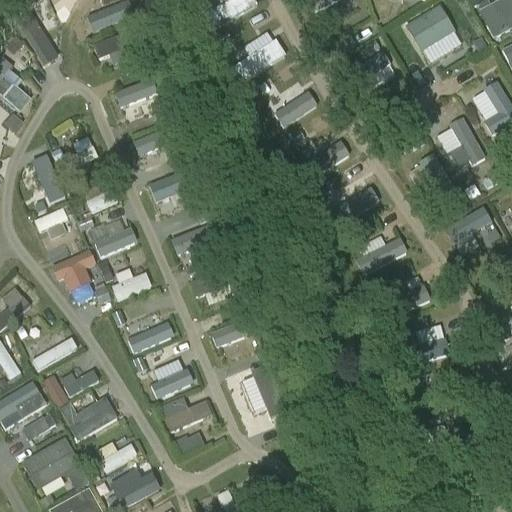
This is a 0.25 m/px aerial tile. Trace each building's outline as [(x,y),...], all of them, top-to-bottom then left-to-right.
[(48,0),(55,17),(67,13),(62,0),(48,0)] [(232,0),(201,17),(210,34),(256,9),(251,0),(232,0)] [(314,15),(344,0),(306,0),(314,15)] [(465,0),(468,10),(486,6),(484,0),(465,0)] [(511,33),(511,8),(507,0),(506,0),(479,15),(494,43),(511,33)] [(421,56),(455,35),(439,10),(406,30),(421,56)] [(43,45),(51,41),(38,14),(18,24),(35,58),(47,52),(43,45)] [(268,33),(224,58),(239,85),(283,61),(268,33)] [(511,44),(502,48),(511,74),(511,44)] [(360,99),(395,75),(380,52),(345,76),(360,99)] [(29,101),(14,90),(20,82),(7,72),(2,79),(0,77),(0,99),(19,114),(29,101)] [(111,93),(118,111),(144,100),(136,83),(111,93)] [(499,119),(483,130),(491,142),(511,128),(511,109),(496,87),(483,96),(499,119)] [(273,114),(284,130),(312,112),(301,96),(273,114)] [(13,119),(4,128),(14,136),(22,127),(13,119)] [(461,119),(447,128),(469,160),(483,151),(461,119)] [(449,131),(436,137),(445,156),(458,150),(449,131)] [(335,146),(308,165),(317,178),(344,160),(335,146)] [(25,156),(36,179),(47,173),(36,151),(25,156)] [(416,165),(441,211),(459,201),(434,155),(416,165)] [(337,228),(380,205),(365,178),(322,200),(337,228)] [(151,204),(171,199),(167,182),(147,187),(151,204)] [(42,205),(35,208),(38,216),(45,213),(42,205)] [(62,212),(32,221),(36,234),(66,224),(62,212)] [(446,231),(462,259),(494,240),(478,213),(446,231)] [(130,230),(122,234),(116,222),(88,236),(100,261),(137,244),(130,230)] [(168,242),(174,258),(208,247),(203,230),(168,242)] [(381,238),(353,253),(366,277),(406,255),(398,240),(385,247),(381,238)] [(63,281),(66,294),(89,288),(85,271),(94,269),(91,255),(49,265),(53,283),(63,281)] [(110,289),(113,302),(150,292),(146,276),(131,279),(129,272),(115,276),(118,287),(110,289)] [(1,302),(7,309),(0,315),(0,325),(4,330),(28,307),(13,290),(1,302)] [(511,315),(506,318),(492,325),(502,344),(511,338),(511,315)] [(130,355),(173,342),(167,325),(125,338),(130,355)] [(212,350),(223,350),(224,356),(246,355),(244,328),(210,331),(212,350)] [(70,341),(31,362),(37,373),(76,352),(70,341)] [(0,373),(3,372),(10,383),(20,376),(0,343),(0,373)] [(155,402),(193,385),(187,371),(148,387),(155,402)] [(59,381),(69,399),(99,383),(93,372),(75,382),(71,375),(59,381)] [(51,409),(65,405),(58,378),(44,381),(51,409)] [(32,383),(0,400),(0,422),(41,400),(32,383)] [(63,421),(76,443),(117,421),(104,398),(63,421)] [(161,412),(166,423),(164,424),(169,437),(211,419),(206,406),(188,413),(183,402),(161,412)] [(35,410),(24,417),(38,438),(55,426),(48,416),(42,420),(35,410)] [(61,441),(19,464),(35,493),(77,470),(61,441)] [(99,463),(106,475),(137,458),(130,446),(99,463)] [(137,474),(109,489),(121,511),(124,511),(160,493),(152,478),(141,483),(137,474)] [(99,511),(88,493),(53,511),(99,511)]
